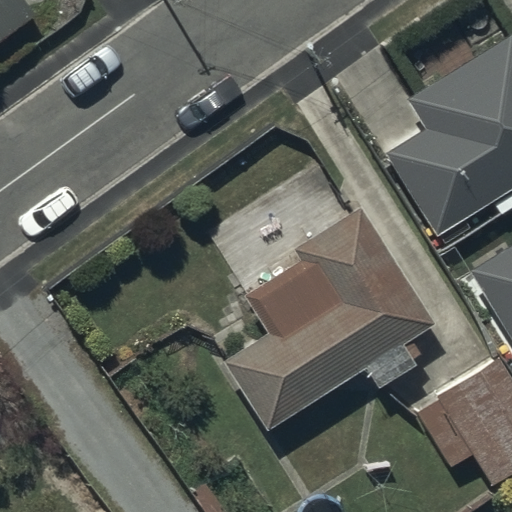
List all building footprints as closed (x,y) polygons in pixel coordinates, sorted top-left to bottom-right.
[(28,15),(16,0),(0,0),(0,37),(16,26),(30,44),(52,27),(38,9),(28,15)] [(416,131),(376,155),(429,237),(487,203),(495,216),(511,205),(511,200),(506,190),(511,185),(511,37),(508,32),(398,102),(416,131)] [(256,336),(212,363),(257,435),(356,370),(369,391),(408,365),(405,360),(412,356),(403,341),(426,326),(353,205),(283,247),(291,261),(233,296),(256,336)] [(483,258),(461,272),(511,356),(511,242),(509,245),(500,230),(475,246),(483,258)] [(431,402),(411,414),(444,468),(464,456),(483,488),(511,470),(511,390),(491,357),(427,396),(431,402)]
